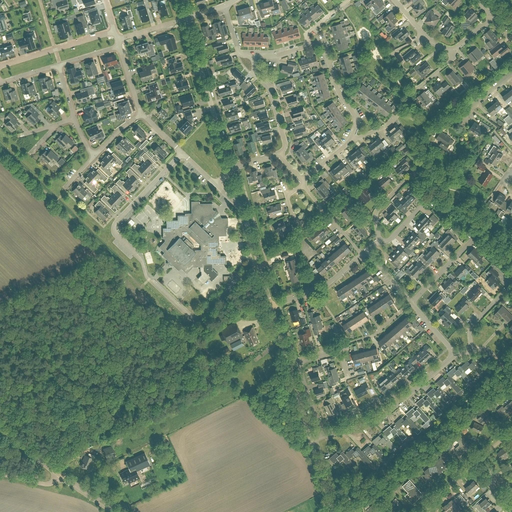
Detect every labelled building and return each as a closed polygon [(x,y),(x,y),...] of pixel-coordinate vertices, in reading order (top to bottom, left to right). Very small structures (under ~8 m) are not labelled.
[(59,10),(68,7),(66,0),(63,1),(62,0),(51,0),(53,8),(58,6),(59,10)] [(160,17),(168,14),(164,4),(160,5),(158,0),(154,0),(151,1),(154,11),(158,10),(160,17)] [(268,8),(269,12),(273,11),(274,14),(279,13),(278,8),(277,4),(274,5),(272,0),(267,2),(268,8)] [(373,6),(379,0),(365,0),(364,1),(370,8),(373,6)] [(384,4),(380,0),(379,0),(373,6),(375,8),(372,10),(377,15),(383,10),(380,7),(384,4)] [(425,3),(423,1),(413,8),(418,14),(425,9),(422,6),(425,3)] [(269,12),(266,2),(261,3),(261,4),(257,5),(258,10),(259,9),(262,18),(265,17),(264,16),(270,14),(269,12)] [(314,8),(319,16),(324,12),(318,5),(315,8),(313,5),(310,7),(312,10),(314,8)] [(250,7),(244,9),(247,18),(250,17),(251,20),(257,18),(254,11),(252,12),(250,7)] [(465,20),(460,25),(465,29),(470,24),(471,25),(479,17),(477,15),(473,11),(474,11),(471,7),(468,11),(464,15),(467,18),(465,20)] [(146,8),(138,11),(142,22),(149,20),(146,8)] [(315,19),(319,16),(314,8),(312,10),(310,11),(308,9),(305,11),(307,13),(309,12),(315,19)] [(89,13),(92,24),(94,24),(94,25),(99,23),(99,22),(100,22),(97,10),(92,12),(91,9),(85,11),(86,14),(89,13)] [(244,19),(247,18),(244,9),(238,10),(240,15),(237,16),(240,26),(243,25),(242,23),(245,22),(244,19)] [(126,16),(121,17),(122,21),(121,21),(122,24),(123,24),(124,28),(131,25),(129,18),(132,17),(130,10),(125,11),(126,16)] [(434,12),(430,10),(428,11),(425,16),(428,18),(425,21),(433,27),(438,19),(438,18),(435,16),(432,14),(434,12)] [(304,16),(310,23),(315,19),(309,12),(307,13),(305,15),(303,13),(301,15),(303,17),(304,16)] [(387,23),(394,16),(391,12),(387,15),(385,13),(377,19),(379,22),(383,19),(387,23)] [(74,24),(77,34),(84,32),(82,23),(85,22),(83,15),(77,17),(79,23),(74,24)] [(305,27),(310,23),(304,16),(303,17),(301,19),(299,16),(296,18),(298,21),(300,20),(305,27)] [(398,20),(394,16),(387,23),(389,25),(385,28),(388,33),(396,26),(394,24),(398,20)] [(455,27),(449,23),(451,21),(449,19),(449,18),(446,16),(442,22),(445,24),(446,23),(447,24),(442,32),(448,37),(455,27)] [(331,26),(333,32),(347,28),(346,27),(342,28),(342,25),(345,24),(344,20),(340,22),(341,23),(331,26)] [(60,24),(57,25),(60,34),(59,35),(60,39),(67,37),(66,31),(69,30),(67,21),(60,24)] [(224,24),(221,25),(220,21),(214,23),(214,24),(212,25),(215,35),(218,34),(218,33),(220,32),(221,36),(227,34),(224,24)] [(212,28),(209,29),(208,25),(202,27),(205,36),(208,35),(210,39),(215,38),(212,28)] [(289,27),(290,30),(292,30),(295,39),(301,37),(298,28),(293,29),(293,26),(289,27)] [(289,40),(295,39),(292,30),(290,30),(288,31),(287,28),(284,29),(284,32),(286,31),(289,40)] [(333,32),(335,38),(348,34),(348,33),(344,34),(343,31),(347,30),(347,28),(333,32)] [(395,39),(398,36),(402,41),(410,34),(405,29),(402,31),(399,28),(397,30),(392,35),(395,39)] [(280,33),(283,42),(289,40),(286,31),(284,32),(282,32),(281,29),(278,30),(279,33),(280,33)] [(494,35),(490,29),(486,32),(487,33),(484,35),(489,41),(486,43),(490,48),(497,43),(494,40),(497,38),(495,35),(494,35)] [(280,33),(279,33),(276,34),(275,31),(272,32),(273,35),(275,35),(277,44),(283,42),(280,33)] [(169,38),(168,34),(158,37),(161,45),(167,43),(169,51),(177,48),(174,41),(175,41),(174,37),(169,38)] [(335,38),(336,45),(350,40),(350,39),(346,40),(345,37),(349,36),(348,34),(335,38)] [(27,46),(28,49),(35,47),(32,36),(25,38),(25,40),(19,42),(21,48),(27,46)] [(351,42),(350,40),(336,45),(338,51),(348,48),(347,43),(351,42)] [(148,45),(147,42),(143,44),(141,44),(136,46),(137,47),(135,47),(137,51),(138,51),(139,53),(147,51),(148,57),(155,55),(152,44),(148,45)] [(217,48),(219,53),(228,50),(227,44),(221,46),(220,43),(212,45),(213,49),(217,48)] [(499,43),(496,46),(490,51),(494,56),(497,54),(497,55),(500,53),(502,56),(506,53),(506,54),(509,51),(507,47),(508,47),(505,43),(502,46),(499,43)] [(12,45),(3,47),(2,46),(0,47),(0,55),(0,57),(14,53),(12,45)] [(476,52),(473,48),(469,51),(471,54),(469,56),(473,62),(476,60),(478,62),(482,59),(480,57),(483,55),(479,49),(476,52)] [(403,57),(406,60),(409,57),(411,59),(414,62),(415,64),(421,59),(420,57),(421,56),(416,51),(415,52),(412,49),(409,52),(403,57)] [(117,63),(115,55),(103,59),(105,66),(109,65),(109,66),(113,65),(113,64),(117,63)] [(227,58),(226,55),(216,58),(217,63),(221,62),(222,66),(232,63),(231,57),(227,58)] [(176,64),(175,58),(168,60),(169,66),(168,66),(170,73),(183,69),(181,62),(176,64)] [(475,68),(470,63),(467,65),(464,61),(460,65),(462,67),(460,69),(465,75),(467,73),(469,76),(473,72),(472,71),(475,68)] [(95,69),(93,62),(85,64),(87,69),(86,69),(88,76),(98,73),(96,69),(95,69)] [(296,63),(289,62),(288,67),(282,66),(281,71),(292,74),(294,66),(296,67),(296,63)] [(416,71),(421,76),(422,76),(423,77),(427,74),(425,73),(431,68),(426,62),(421,67),(419,64),(414,68),(416,71)] [(156,71),(153,65),(142,68),(143,71),(139,73),(142,80),(143,80),(143,81),(147,80),(147,79),(152,77),(151,73),(156,71)] [(75,71),(74,67),(67,69),(71,82),(78,80),(77,78),(82,77),(80,71),(76,72),(75,71)] [(246,78),(237,69),(232,74),(241,83),(246,78)] [(456,75),(453,71),(447,76),(454,84),(458,81),(460,83),(464,80),(459,73),(456,75)] [(313,85),(316,84),(316,82),(325,79),(324,73),(314,76),(315,81),(312,82),(313,85)] [(183,82),(182,76),(176,78),(177,83),(176,84),(178,91),(189,87),(187,81),(183,82)] [(47,80),(46,77),(39,79),(42,88),(46,87),(47,90),(54,88),(51,79),(47,80)] [(327,85),(325,79),(316,82),(316,84),(317,86),(314,87),(314,91),(318,89),(317,88),(327,85)] [(113,89),(123,87),(121,80),(113,83),(113,80),(106,82),(108,88),(112,86),(113,89)] [(291,83),(290,80),(281,83),(282,88),(281,88),(283,93),(294,89),(292,83),(291,83)] [(220,96),(232,92),(231,86),(237,85),(236,81),(229,83),(230,86),(228,87),(218,90),(220,96)] [(442,85),(438,81),(435,84),(436,85),(433,88),(438,94),(441,92),(442,93),(450,86),(446,82),(442,85)] [(29,86),(28,82),(21,85),(24,94),(28,93),(29,95),(36,93),(33,85),(29,86)] [(159,93),(156,84),(149,86),(151,91),(150,93),(146,94),(148,101),(156,99),(157,99),(161,98),(160,93),(159,93)] [(246,84),(242,89),(249,96),(256,89),(252,85),(249,87),(246,84)] [(356,93),(361,97),(368,88),(369,90),(372,87),(369,85),(367,87),(363,84),(356,93)] [(319,94),(329,91),(327,85),(317,88),(318,89),(319,92),(315,93),(316,96),(320,95),(319,94)] [(94,93),(92,86),(84,88),(85,92),(77,94),(77,97),(77,98),(77,100),(78,100),(79,103),(83,101),(83,102),(86,101),(86,100),(89,99),(88,96),(89,95),(94,93)] [(123,87),(113,89),(114,93),(110,94),(111,100),(118,98),(117,95),(125,93),(124,92),(125,91),(124,88),(123,88),(123,87)] [(11,91),(10,88),(3,90),(6,99),(10,98),(11,101),(17,99),(15,90),(11,91)] [(368,88),(361,97),(366,101),(373,92),(374,93),(376,91),(374,88),(372,91),(369,90),(368,88)] [(319,94),(320,95),(320,98),(317,99),(318,102),(322,101),(321,99),(331,96),(329,91),(319,94)] [(423,103),(421,105),(424,109),(433,102),(435,99),(432,96),(428,91),(426,93),(424,91),(418,97),(423,103)] [(373,92),(366,101),(371,105),(378,96),(379,97),(381,94),(379,92),(376,95),(374,93),(373,92)] [(297,100),(301,99),(299,93),(293,94),(294,97),(287,99),(289,106),(298,103),(297,100)] [(511,102),(511,98),(507,93),(502,97),(507,103),(510,100),(511,102)] [(194,103),(191,95),(188,96),(180,98),(183,107),(187,106),(187,105),(194,103)] [(378,96),(371,105),(376,109),(383,100),(384,101),(386,98),(384,96),(381,99),(379,97),(378,96)] [(235,105),(233,99),(223,102),(225,108),(235,105)] [(257,102),(256,99),(249,101),(251,106),(256,105),(256,108),(265,105),(263,100),(257,102)] [(119,110),(129,107),(129,106),(130,105),(128,101),(120,103),(119,100),(113,102),(115,108),(118,106),(119,110)] [(383,100),(376,109),(381,113),(388,104),(389,105),(391,102),(389,100),(386,103),(384,101),(383,100)] [(60,108),(53,101),(48,106),(50,108),(47,111),(54,118),(60,113),(57,110),(60,108)] [(492,105),(497,111),(499,109),(501,112),(504,109),(502,107),(497,101),(492,105)] [(104,108),(103,102),(95,104),(97,110),(104,108)] [(328,113),(336,107),(333,102),(325,108),(327,112),(324,114),(326,117),(329,114),(328,113)] [(180,107),(180,104),(175,106),(177,113),(183,111),(182,107),(180,107)] [(388,104),(381,113),(386,116),(393,108),(394,109),(396,106),(394,104),(391,107),(389,105),(388,104)] [(492,115),(497,111),(492,105),(487,109),(492,115)] [(39,114),(30,106),(26,111),(29,114),(26,117),(33,124),(39,119),(36,116),(39,114)] [(97,113),(96,113),(95,111),(94,111),(93,107),(84,110),(85,112),(86,114),(83,115),(85,123),(98,119),(97,117),(98,117),(99,116),(98,114),(97,113)] [(129,107),(119,110),(120,113),(116,114),(118,120),(124,118),(123,115),(132,112),(130,107),(129,108),(129,107)] [(239,110),(238,107),(232,109),(233,112),(226,114),(228,120),(239,117),(237,111),(239,110)] [(294,114),(292,114),(294,121),(303,118),(301,114),(305,113),(303,107),(297,109),(293,111),(294,114)] [(340,112),(336,107),(328,113),(329,114),(331,117),(328,119),(330,121),(333,119),(332,118),(340,112)] [(168,115),(161,109),(157,113),(164,119),(168,115)] [(261,113),(260,110),(253,112),(249,113),(250,117),(254,116),(254,118),(259,116),(260,119),(268,117),(267,111),(261,113)] [(192,117),(190,111),(184,113),(186,119),(187,121),(179,129),(180,129),(179,130),(181,132),(182,132),(184,134),(192,126),(190,124),(193,121),(191,118),(192,117)] [(17,120),(9,112),(5,117),(8,120),(5,124),(12,131),(17,125),(15,123),(17,120)] [(335,123),(343,117),(340,112),(332,118),(333,119),(334,121),(331,124),(333,126),(336,124),(335,123)] [(335,123),(336,124),(338,126),(335,128),(337,131),(340,129),(339,127),(347,122),(343,117),(335,123)] [(263,125),(262,122),(256,124),(258,129),(261,128),(262,131),(271,128),(269,123),(263,125)] [(481,126),(475,122),(470,129),(479,135),(482,131),(485,133),(489,127),(483,123),(481,126)] [(241,130),(239,123),(229,127),(231,133),(241,130)] [(304,127),(303,124),(294,127),(295,132),(294,132),(296,137),(307,133),(305,127),(304,127)] [(397,124),(392,128),(398,136),(401,133),(402,134),(406,131),(401,125),(399,127),(397,124)] [(99,132),(97,126),(87,130),(91,139),(94,137),(95,140),(104,136),(102,131),(99,132)] [(142,130),(138,126),(135,129),(136,129),(133,132),(141,140),(146,135),(141,131),(142,130)] [(398,136),(392,128),(387,132),(389,135),(387,137),(392,143),(396,140),(395,138),(398,136)] [(324,138),(330,145),(334,141),(330,136),(333,134),(329,129),(324,132),(327,135),(324,138)] [(451,138),(441,131),(436,139),(441,142),(439,145),(446,150),(450,144),(448,142),(451,138)] [(254,142),(256,141),(255,136),(254,133),(249,134),(251,141),(248,142),(250,152),(256,150),(254,142)] [(262,134),(255,136),(256,141),(257,141),(263,140),(264,143),(272,141),(271,135),(262,137),(262,134)] [(73,143),(65,135),(62,137),(60,135),(54,140),(62,147),(65,144),(68,148),(73,143)] [(330,145),(324,138),(321,140),(318,137),(314,141),(318,146),(321,144),(325,149),(330,145)] [(244,145),(242,138),(237,139),(238,143),(234,144),(237,155),(243,153),(241,145),(244,145)] [(373,142),(379,149),(382,146),(384,149),(386,147),(386,146),(388,144),(384,139),(382,142),(379,138),(373,142)] [(127,144),(122,139),(117,145),(125,152),(130,147),(132,150),(135,147),(129,142),(127,144)] [(149,142),(146,139),(139,147),(141,149),(149,142)] [(299,149),(295,152),(299,157),(306,151),(304,149),(307,146),(303,142),(297,146),(299,149)] [(379,149),(373,142),(368,146),(372,150),(369,152),(373,157),(381,151),(379,149)] [(490,150),(488,153),(499,160),(503,155),(498,152),(500,149),(496,147),(494,145),(490,150)] [(71,151),(74,154),(79,149),(76,146),(71,151)] [(162,151),(158,146),(153,151),(161,159),(164,156),(164,157),(167,154),(163,150),(162,151)] [(359,148),(354,153),(359,159),(360,159),(362,163),(367,159),(366,157),(368,155),(364,151),(362,152),(359,148)] [(58,158),(50,150),(47,153),(45,150),(39,156),(47,163),(50,160),(53,163),(58,158)] [(306,151),(299,157),(303,162),(307,159),(309,161),(314,158),(312,155),(313,154),(311,151),(308,154),(306,151)] [(108,154),(104,158),(111,165),(114,163),(115,164),(116,164),(117,164),(119,166),(123,162),(113,153),(111,155),(110,156),(108,154)] [(145,162),(142,164),(150,171),(153,167),(151,165),(152,164),(154,162),(145,153),(141,156),(144,159),(143,159),(143,160),(145,162)] [(357,161),(359,159),(354,153),(349,157),(352,160),(349,163),(353,168),(356,165),(357,167),(359,164),(357,161)] [(499,160),(488,153),(487,156),(489,157),(488,160),(486,159),(484,162),(490,166),(491,163),(495,166),(499,160)] [(111,165),(104,158),(100,162),(102,164),(101,165),(102,165),(99,167),(109,177),(112,173),(110,171),(110,170),(110,169),(109,168),(111,165)] [(408,163),(404,158),(400,162),(402,164),(396,170),(400,175),(409,168),(406,165),(408,163)] [(342,162),(337,166),(342,173),(344,176),(347,173),(348,175),(353,170),(348,164),(345,166),(342,162)] [(150,171),(142,164),(140,167),(138,165),(137,165),(137,166),(134,163),(131,167),(140,176),(143,174),(144,173),(146,175),(150,171)] [(486,167),(481,164),(478,168),(483,171),(485,172),(479,181),(486,186),(493,175),(486,170),(484,169),(486,167)] [(273,171),(271,166),(265,168),(267,176),(274,174),(275,177),(278,176),(276,170),(273,171)] [(340,175),(342,173),(337,166),(332,170),(335,174),(332,176),(336,181),(339,179),(340,180),(342,178),(340,175)] [(129,178),(127,180),(134,187),(138,183),(136,181),(137,180),(139,178),(129,168),(126,172),(128,175),(128,176),(129,178)] [(92,170),(89,174),(96,181),(98,178),(100,180),(101,180),(102,179),(104,182),(108,178),(98,169),(96,171),(95,171),(94,172),(92,170)] [(248,177),(250,183),(253,182),(253,180),(258,179),(259,182),(264,180),(262,174),(258,175),(257,170),(250,172),(251,176),(248,177)] [(391,174),(388,171),(384,174),(386,176),(378,183),(382,188),(391,180),(388,177),(391,174)] [(94,184),(96,181),(89,174),(85,178),(87,180),(86,181),(84,183),(94,193),(97,189),(95,187),(95,186),(95,185),(94,184)] [(316,188),(320,193),(327,188),(325,185),(328,183),(325,180),(324,181),(322,178),(317,182),(320,185),(316,188)] [(131,191),(134,187),(127,180),(125,183),(123,181),(122,181),(122,182),(119,179),(116,183),(125,192),(128,190),(129,189),(131,191)] [(114,194),(112,196),(119,203),(123,199),(121,197),(122,196),(124,194),(114,184),(111,188),(113,190),(113,191),(113,192),(114,194)] [(84,191),(78,185),(73,190),(79,196),(78,196),(81,199),(84,195),(88,199),(92,194),(87,188),(84,191)] [(370,192),(365,186),(360,191),(362,192),(357,196),(364,204),(370,199),(367,194),(370,192)] [(408,192),(404,197),(410,203),(415,199),(412,196),(416,192),(411,187),(407,191),(408,192)] [(269,192),(268,188),(261,190),(263,194),(264,194),(266,200),(276,197),(274,190),(269,192)] [(327,188),(320,193),(324,198),(328,195),(330,198),(335,194),(333,191),(334,191),(332,188),(329,190),(327,188)] [(499,207),(502,209),(507,202),(504,201),(506,197),(500,193),(494,202),(500,206),(499,207)] [(119,203),(112,196),(109,199),(108,197),(107,197),(106,198),(104,195),(100,199),(110,208),(112,206),(113,206),(114,205),(116,207),(119,203)] [(397,198),(393,202),(400,209),(401,207),(403,205),(406,208),(410,203),(404,197),(400,201),(397,198)] [(105,206),(99,200),(94,205),(98,209),(95,212),(97,214),(98,214),(104,219),(109,214),(103,208),(105,206)] [(199,204),(199,201),(191,201),(191,213),(185,213),(185,215),(177,215),(177,220),(166,220),(166,228),(162,228),(163,239),(164,239),(164,241),(158,247),(164,252),(162,255),(167,260),(167,263),(169,263),(170,264),(170,265),(173,265),(178,271),(181,268),(186,273),(192,268),(191,268),(192,267),(193,267),(200,267),(200,271),(201,271),(201,275),(198,279),(203,284),(208,279),(211,281),(218,274),(212,269),(212,264),(226,264),(226,256),(220,256),(220,254),(217,254),(217,247),(219,246),(218,236),(226,236),(226,228),(228,228),(227,218),(221,218),(220,216),(214,219),(213,218),(211,217),(215,211),(212,209),(212,203),(199,204)] [(506,210),(511,214),(511,213),(511,201),(509,204),(507,202),(502,209),(505,211),(506,210)] [(282,210),(280,203),(270,206),(270,205),(267,206),(270,217),(277,215),(276,212),(282,210)] [(350,208),(346,204),(341,208),(344,211),(342,213),(348,221),(354,216),(349,209),(350,208)] [(397,210),(392,205),(387,210),(389,212),(388,214),(386,212),(383,215),(391,223),(397,216),(394,213),(397,210)] [(425,216),(420,221),(427,228),(431,224),(433,226),(436,222),(431,217),(429,219),(425,216)] [(363,225),(359,220),(354,224),(357,227),(354,229),(361,237),(367,232),(362,226),(363,225)] [(283,221),(274,225),(277,232),(283,229),(286,236),(295,232),(291,225),(289,223),(285,225),(283,221)] [(427,236),(425,234),(426,233),(424,231),(427,228),(420,221),(415,226),(419,229),(417,231),(419,233),(422,237),(425,239),(427,236)] [(315,231),(320,237),(323,240),(326,238),(323,235),(325,233),(326,234),(329,232),(325,228),(323,230),(321,227),(315,231)] [(443,238),(451,245),(455,240),(452,236),(454,234),(448,229),(445,232),(447,234),(443,238)] [(315,241),(320,237),(315,231),(310,235),(308,238),(311,241),(313,239),(315,241)] [(413,232),(408,237),(416,244),(419,240),(421,242),(425,239),(422,237),(419,233),(417,231),(415,233),(413,232)] [(405,248),(411,253),(414,249),(412,248),(416,244),(408,237),(403,242),(407,246),(405,248)] [(437,240),(434,243),(435,244),(434,244),(438,247),(440,249),(442,247),(446,250),(451,245),(443,238),(439,242),(437,240)] [(428,251),(435,258),(440,253),(436,249),(438,247),(434,244),(435,244),(433,242),(430,245),(432,247),(428,251)] [(337,245),(339,248),(340,247),(346,254),(351,250),(345,243),(341,246),(339,244),(337,245)] [(407,257),(411,253),(405,248),(403,250),(399,246),(394,252),(402,258),(405,255),(407,257)] [(342,259),(346,254),(340,247),(339,248),(337,251),(334,248),(332,249),(335,252),(336,251),(342,259)] [(483,256),(474,248),(467,255),(471,259),(473,258),(475,259),(473,261),(479,266),(483,262),(480,259),(483,256)] [(337,263),(342,259),(336,251),(335,252),(332,255),(329,252),(327,253),(330,256),(331,256),(337,263)] [(430,263),(435,258),(428,251),(424,255),(422,253),(419,256),(425,262),(427,260),(430,263)] [(402,258),(394,252),(390,257),(393,260),(391,262),(397,268),(400,264),(398,262),(402,258)] [(332,267),(337,263),(331,256),(330,256),(327,259),(325,256),(323,258),(325,260),(326,260),(332,267)] [(414,266),(421,273),(426,268),(423,264),(425,262),(419,256),(416,260),(418,262),(414,266)] [(299,270),(296,259),(286,261),(288,267),(289,267),(290,268),(288,269),(292,283),(298,281),(295,271),(299,270)] [(318,262),(320,265),(321,264),(327,271),(332,267),(326,260),(325,260),(322,263),(320,260),(318,262)] [(321,264),(320,265),(318,267),(315,264),(313,266),(316,269),(317,269),(322,275),(327,271),(321,264)] [(471,269),(466,265),(464,267),(462,265),(454,273),(460,278),(468,270),(468,271),(471,269)] [(421,273),(414,266),(410,270),(408,268),(405,271),(411,276),(413,274),(417,278),(421,273)] [(488,280),(486,282),(493,288),(495,286),(500,281),(497,277),(499,275),(498,274),(492,268),(489,271),(486,274),(490,277),(487,279),(488,280)] [(368,270),(363,274),(368,282),(369,281),(372,279),(374,282),(376,281),(377,282),(380,280),(376,275),(373,277),(368,270)] [(363,285),(364,285),(367,282),(369,286),(371,284),(369,281),(368,282),(363,274),(358,277),(363,285)] [(454,278),(451,275),(449,277),(450,278),(446,281),(445,280),(444,282),(445,283),(442,286),(449,293),(455,287),(453,286),(455,284),(456,284),(458,282),(454,278)] [(358,277),(353,281),(358,289),(359,288),(362,286),(364,289),(366,288),(364,285),(363,285),(358,277)] [(358,289),(353,281),(347,284),(353,292),(354,292),(357,289),(359,293),(361,291),(359,288),(358,289)] [(353,292),(347,284),(342,288),(347,296),(348,295),(352,293),(354,296),(356,295),(354,292),(353,292)] [(481,288),(477,284),(474,286),(475,287),(468,295),(473,300),(481,292),(479,290),(481,288)] [(351,298),(348,295),(347,296),(342,288),(337,292),(342,299),(346,297),(348,300),(351,298)] [(446,297),(441,292),(439,294),(436,292),(428,300),(434,306),(441,298),(443,300),(446,297)] [(380,295),(383,298),(384,298),(389,305),(394,302),(389,294),(385,297),(383,294),(380,295)] [(384,298),(383,298),(379,300),(377,297),(375,299),(377,302),(378,301),(384,309),(389,305),(384,298)] [(468,301),(464,297),(462,300),(463,300),(455,308),(461,314),(469,306),(466,304),(468,301)] [(378,312),(384,309),(378,301),(377,302),(374,304),(372,301),(370,302),(372,305),(373,305),(378,312)] [(373,316),(378,312),(373,305),(372,305),(369,307),(367,304),(365,306),(367,309),(368,309),(373,316)] [(451,310),(446,306),(443,310),(445,312),(440,317),(446,322),(443,324),(447,327),(454,319),(448,313),(451,310)] [(511,317),(511,315),(502,306),(493,315),(497,318),(501,315),(508,322),(511,317)] [(313,324),(321,321),(319,315),(315,316),(314,311),(315,310),(314,308),(311,309),(312,311),(308,313),(310,318),(311,318),(313,324)] [(300,318),(297,309),(290,311),(293,322),(298,320),(300,324),(305,323),(303,317),(300,318)] [(358,315),(363,322),(369,319),(364,311),(359,314),(357,311),(355,312),(357,315),(358,315)] [(358,326),(363,322),(358,315),(357,315),(354,317),(352,314),(350,316),(352,319),(353,318),(358,326)] [(414,328),(416,326),(413,323),(412,324),(407,317),(402,321),(408,328),(409,328),(412,325),(414,328)] [(353,329),(358,326),(353,318),(352,319),(349,321),(347,318),(345,319),(347,322),(348,322),(353,329)] [(323,327),(321,321),(313,324),(314,329),(313,330),(315,335),(319,334),(318,330),(322,329),(322,327),(323,327)] [(348,322),(347,322),(344,324),(342,321),(339,323),(342,326),(343,326),(348,333),(353,329),(348,322)] [(402,321),(397,325),(403,332),(404,332),(407,329),(409,332),(411,331),(409,328),(408,328),(402,321)] [(243,337),(236,322),(221,329),(223,334),(220,336),(222,341),(226,339),(228,344),(243,337)] [(403,332),(397,325),(392,330),(398,337),(399,336),(402,333),(405,336),(406,335),(404,332),(403,332)] [(256,333),(253,327),(243,332),(248,341),(249,340),(251,346),(259,342),(255,334),(256,333)] [(311,335),(309,328),(304,330),(305,333),(299,335),(302,345),(310,343),(308,336),(311,335)] [(398,337),(392,330),(387,334),(394,341),(394,340),(397,337),(400,340),(402,339),(399,336),(398,337)] [(394,341),(387,334),(383,338),(389,345),(390,344),(393,342),(395,345),(397,343),(394,340),(394,341)] [(389,345),(383,338),(378,342),(384,349),(388,346),(390,349),(392,347),(390,344),(389,345)] [(244,346),(241,340),(231,345),(234,351),(244,346)] [(424,348),(420,352),(427,360),(429,357),(430,358),(432,356),(428,352),(431,349),(427,344),(423,347),(424,348)] [(230,352),(228,348),(220,351),(222,356),(230,352)] [(373,359),(374,358),(378,357),(379,361),(381,360),(380,356),(379,357),(377,348),(370,350),(373,359)] [(370,350),(364,351),(367,360),(368,360),(372,359),(372,362),(373,363),(372,363),(374,370),(377,369),(374,358),(373,359),(370,350)] [(364,351),(358,353),(361,362),(362,362),(365,361),(367,367),(369,366),(368,360),(367,360),(364,351)] [(411,358),(416,363),(418,360),(422,364),(424,363),(423,362),(427,360),(420,352),(415,356),(414,355),(411,358)] [(364,369),(362,362),(361,362),(358,353),(352,355),(354,364),(359,362),(361,369),(364,369)] [(416,363),(411,358),(408,360),(409,361),(405,365),(411,373),(414,370),(415,371),(417,369),(413,365),(416,363)] [(467,361),(461,367),(465,371),(469,368),(471,370),(470,370),(471,371),(472,370),(474,368),(481,376),(485,372),(473,359),(471,362),(472,362),(470,364),(467,361)] [(327,370),(329,376),(337,374),(334,362),(330,364),(331,366),(324,368),(325,371),(327,370)] [(324,371),(322,365),(318,366),(319,368),(313,368),(313,373),(310,374),(312,382),(320,379),(318,373),(324,371)] [(411,373),(405,365),(400,369),(399,368),(396,371),(400,375),(403,373),(407,378),(409,376),(408,375),(411,373)] [(451,378),(455,374),(457,376),(458,377),(459,376),(458,376),(460,374),(469,385),(473,381),(465,371),(461,367),(460,366),(457,368),(458,369),(456,370),(454,367),(447,373),(449,375),(451,378)] [(398,377),(400,375),(396,371),(394,373),(392,371),(387,376),(394,384),(397,381),(398,382),(400,380),(398,377)] [(337,374),(329,376),(331,382),(329,383),(330,386),(336,384),(335,381),(339,380),(337,374)] [(463,392),(451,378),(449,375),(446,378),(447,379),(445,380),(443,377),(436,383),(439,386),(440,387),(445,384),(446,386),(447,387),(448,386),(449,384),(459,395),(463,392)] [(377,383),(380,387),(384,391),(389,387),(390,388),(392,387),(391,386),(394,384),(387,376),(383,380),(382,379),(379,381),(377,383)] [(328,387),(326,381),(323,382),(324,383),(318,383),(318,388),(315,389),(317,397),(325,395),(323,388),(328,387)] [(369,388),(366,383),(361,386),(362,387),(355,391),(358,398),(368,393),(366,390),(369,388)] [(451,399),(440,387),(439,386),(437,389),(438,389),(436,391),(433,388),(426,394),(428,396),(431,398),(435,395),(437,397),(436,397),(437,398),(438,397),(440,395),(446,402),(451,399)] [(342,397),(341,398),(344,403),(341,404),(344,408),(352,404),(348,396),(351,394),(348,389),(344,391),(345,393),(341,395),(342,397)] [(443,412),(431,398),(428,396),(426,398),(427,399),(425,400),(422,397),(415,403),(418,407),(419,406),(420,408),(424,404),(426,406),(425,406),(426,407),(427,406),(429,404),(439,415),(443,412)] [(335,403),(332,397),(326,400),(328,404),(324,406),(329,415),(337,411),(334,404),(335,403)] [(511,409),(511,400),(504,407),(502,406),(497,410),(503,417),(511,409)] [(493,403),(486,409),(489,412),(492,409),(491,408),(495,405),(493,403)] [(419,406),(418,407),(416,409),(416,410),(415,411),(412,408),(405,414),(407,416),(408,416),(410,419),(410,418),(414,415),(416,416),(415,417),(416,418),(417,417),(419,415),(428,426),(433,422),(420,408),(419,406)] [(486,410),(477,418),(481,423),(491,415),(486,410)] [(422,432),(410,418),(410,419),(408,416),(407,416),(405,418),(406,419),(404,420),(401,417),(395,423),(396,424),(399,428),(403,424),(405,426),(405,427),(406,426),(408,425),(415,432),(419,436),(422,432)] [(483,427),(474,422),(471,429),(480,433),(483,427)] [(407,437),(399,428),(396,424),(393,426),(394,427),(392,429),(390,426),(383,432),(385,434),(387,436),(391,433),(393,435),(394,436),(394,435),(396,433),(403,440),(407,437)] [(396,446),(387,436),(385,434),(382,436),(383,437),(381,438),(379,435),(372,441),(374,444),(375,444),(376,446),(380,442),(382,444),(383,445),(384,444),(383,444),(385,442),(392,450),(396,446)] [(469,447),(460,437),(457,440),(460,444),(455,449),(460,454),(469,447)] [(452,447),(448,443),(443,447),(448,452),(452,447)] [(375,444),(374,444),(372,446),(373,447),(371,448),(368,445),(362,451),(366,456),(370,452),(372,454),(372,455),(373,454),(375,453),(382,460),(386,457),(376,446),(375,444)] [(115,458),(111,446),(103,449),(107,461),(115,458)] [(372,462),(366,456),(362,451),(358,447),(355,449),(356,450),(354,451),(352,448),(345,454),(349,459),(353,455),(355,457),(356,458),(357,457),(356,457),(358,455),(368,466),(372,462)] [(510,453),(506,447),(497,453),(501,459),(503,458),(504,459),(509,456),(508,454),(510,453)] [(447,455),(442,448),(437,452),(442,459),(447,455)] [(355,466),(349,459),(345,454),(342,451),(340,453),(340,454),(339,455),(336,452),(329,458),(333,463),(338,459),(339,461),(340,462),(341,462),(341,461),(343,460),(351,470),(355,466)] [(150,465),(144,452),(126,461),(129,469),(126,470),(126,471),(120,473),(123,481),(127,480),(129,483),(139,478),(136,471),(150,465)] [(93,458),(86,455),(84,460),(83,460),(80,466),(88,469),(93,458)] [(447,466),(439,458),(424,472),(429,477),(431,475),(433,478),(447,466)] [(422,494),(410,480),(403,486),(412,497),(408,499),(412,504),(419,498),(422,494)] [(479,486),(474,481),(465,488),(470,494),(479,486)] [(469,505),(460,494),(456,497),(464,509),(469,505)] [(483,500),(481,498),(472,506),(474,508),(476,507),(480,511),(486,511),(487,511),(484,509),(490,503),(486,498),(483,500)] [(458,503),(456,505),(452,500),(443,507),(445,510),(445,511),(444,511),(458,511),(462,509),(458,503)]
